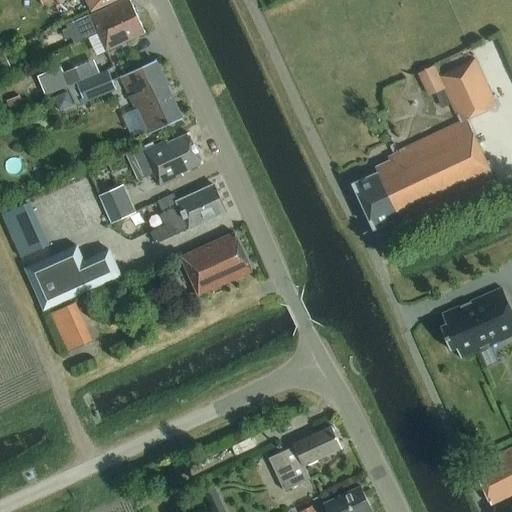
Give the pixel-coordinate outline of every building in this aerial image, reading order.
[(126,0),(91,16),(75,23),(82,41),(98,34),(138,15),(130,0),(126,0)] [(85,0),(91,12),(114,0),(85,0)] [(138,15),(98,34),(106,52),(146,33),(138,15)] [(69,44),(53,52),(59,64),(75,56),(69,44)] [(4,54),(0,56),(0,72),(11,67),(4,54)] [(475,59),(439,77),(457,116),(458,116),(460,120),(466,117),(467,120),(497,106),(475,59)] [(121,77),(147,135),(183,119),(156,61),(121,77)] [(76,81),(81,79),(76,66),(63,71),(61,65),(38,74),(46,94),(76,81)] [(81,79),(76,81),(85,102),(116,90),(108,68),(81,79)] [(25,107),(21,96),(7,101),(12,112),(25,107)] [(375,229),(394,220),(399,228),(460,200),(496,183),(467,120),(466,117),(460,120),(388,154),(390,159),(374,166),(378,173),(354,184),(375,229)] [(190,134),(169,143),(167,141),(145,151),(161,186),(183,175),(182,173),(203,163),(190,134)] [(100,196),(113,223),(137,211),(125,184),(100,196)] [(158,202),(163,212),(161,213),(161,214),(166,225),(151,232),(156,244),(226,212),(214,185),(178,201),(174,195),(158,202)] [(3,215),(11,233),(22,258),(51,245),(31,203),(16,209),(3,215)] [(235,233),(182,258),(200,296),(253,271),(235,233)] [(109,250),(85,260),(78,244),(26,268),(44,310),(121,275),(109,250)] [(511,309),(503,288),(471,302),(472,305),(463,309),(461,306),(442,314),(447,325),(441,327),(451,351),(457,348),(461,358),(511,336),(511,309)] [(91,342),(80,317),(58,327),(69,352),(91,342)] [(301,460),(304,466),(342,448),(332,426),(293,444),(293,445),(271,456),(255,463),(266,487),(285,478),(281,469),(301,460)] [(498,459),(475,469),(491,505),(511,495),(511,448),(496,456),(498,459)] [(202,490),(210,507),(221,502),(214,485),(202,490)] [(362,486),(324,504),(327,511),(372,511),(373,511),(362,486)]
